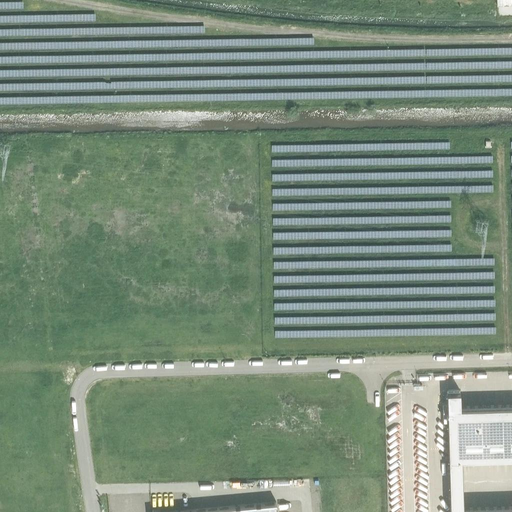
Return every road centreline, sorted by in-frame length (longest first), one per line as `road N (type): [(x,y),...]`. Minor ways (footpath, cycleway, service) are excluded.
road 1 (unclassified): [(92,511),(76,398),(88,376),(348,365)]
road 2 (unclassified): [(511,360),(348,365)]
